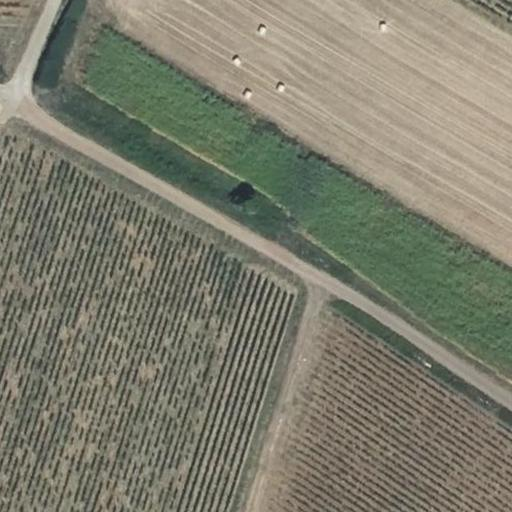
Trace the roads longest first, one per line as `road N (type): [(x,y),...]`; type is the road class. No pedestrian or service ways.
road 1 (unclassified): [(511,405),(272,251),(17,107)]
road 2 (track): [(247,511),(317,279)]
